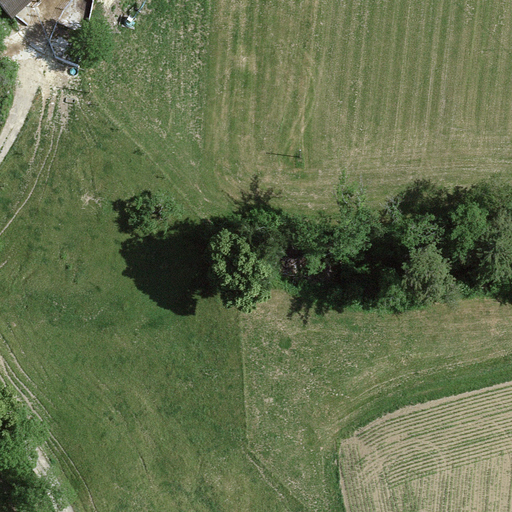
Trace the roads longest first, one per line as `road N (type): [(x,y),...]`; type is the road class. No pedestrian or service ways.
road 1 (track): [(0,15),(23,41),(31,89),(0,152)]
road 2 (track): [(0,408),(70,511)]
